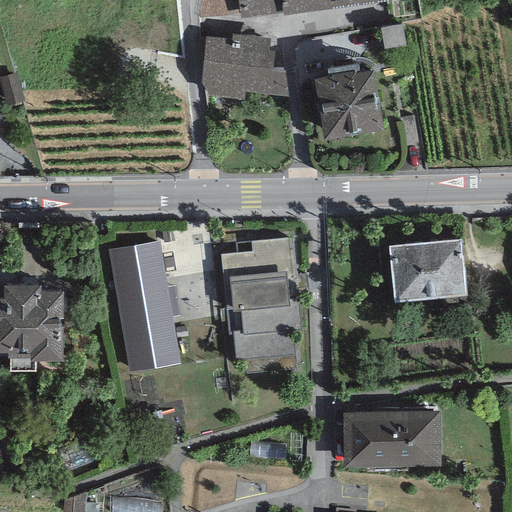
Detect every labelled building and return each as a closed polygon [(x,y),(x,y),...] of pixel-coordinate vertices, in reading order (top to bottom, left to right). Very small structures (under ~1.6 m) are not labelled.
[(238,0),(241,18),(283,13),(281,0),(238,0)] [(281,0),(283,13),(284,15),(385,0),(281,0)] [(270,38),(232,34),(231,39),(206,36),(200,89),(208,89),(207,95),(244,99),(245,92),(291,97),(293,73),(271,70),(273,50),(269,50),(270,38)] [(383,130),(372,71),(360,73),(358,64),(327,69),(328,76),(314,78),(324,140),(383,130)] [(16,73),(0,76),(0,83),(6,106),(23,102),(16,73)] [(252,252),(221,255),(228,335),(233,335),(235,361),(245,360),(246,374),(296,370),(293,331),(300,330),(296,279),(292,238),(251,241),(252,252)] [(159,241),(108,250),(128,373),(181,364),(159,241)] [(460,241),(389,246),(394,302),(467,294),(460,241)] [(41,286),(3,286),(3,299),(0,299),(0,353),(8,354),(7,359),(10,359),(10,372),(35,372),(35,362),(62,362),(63,291),(41,291),(41,286)] [(439,412),(343,414),(345,470),(441,467),(439,412)]
